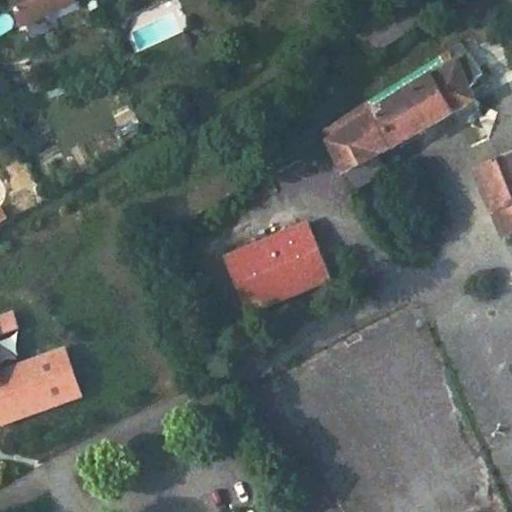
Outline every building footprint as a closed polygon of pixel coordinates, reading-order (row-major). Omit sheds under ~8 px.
[(75,0),(12,0),(25,27),(77,3),(75,0)] [(511,34),(487,45),(499,74),(511,69),(511,34)] [(462,45),(340,116),(346,125),(327,136),(346,174),(477,96),(469,84),(476,69),(462,45)] [(502,82),(511,77),(511,69),(499,74),(502,82)] [(511,152),(475,167),(503,234),(511,230),(511,152)] [(325,262),(302,208),(219,243),(242,298),(325,262)] [(477,315),(470,294),(429,307),(436,327),(477,315)] [(0,330),(17,327),(14,312),(0,314),(0,330)] [(22,332),(0,341),(0,402),(3,401),(18,437),(98,402),(79,357),(9,386),(0,365),(0,357),(28,345),(22,332)]
